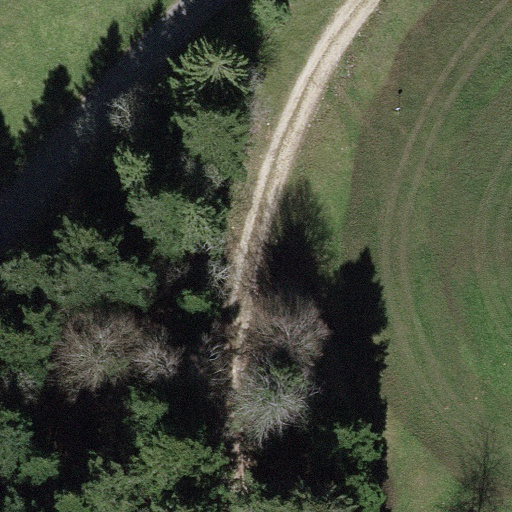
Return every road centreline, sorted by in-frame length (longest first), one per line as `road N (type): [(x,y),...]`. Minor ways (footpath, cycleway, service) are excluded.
road 1 (track): [(237,511),(235,313),(271,164),(363,0)]
road 2 (track): [(0,261),(118,97),(224,0)]
